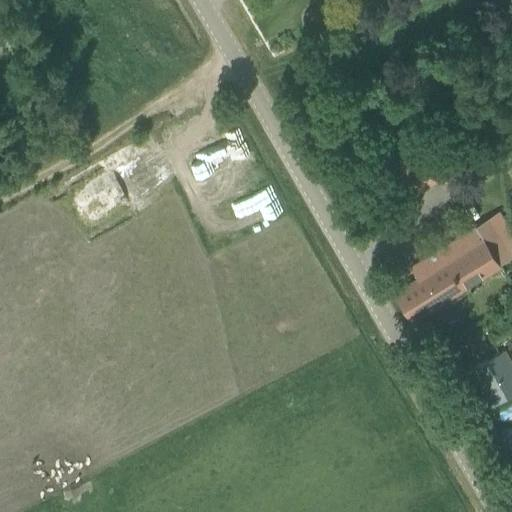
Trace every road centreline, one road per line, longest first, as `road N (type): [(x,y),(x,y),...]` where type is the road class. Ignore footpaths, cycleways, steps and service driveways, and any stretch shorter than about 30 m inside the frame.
road 1 (unclassified): [(493,511),(197,0)]
road 2 (track): [(235,64),(0,203)]
